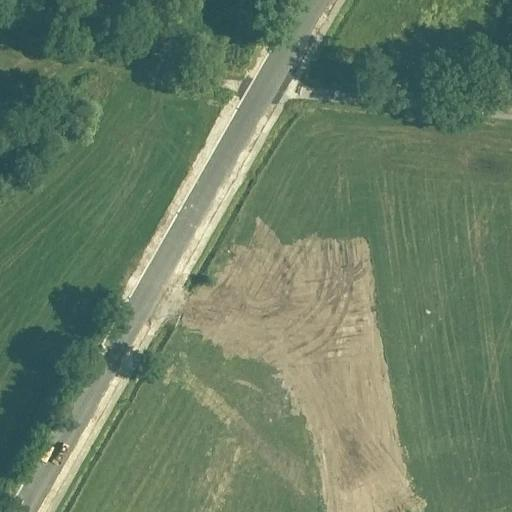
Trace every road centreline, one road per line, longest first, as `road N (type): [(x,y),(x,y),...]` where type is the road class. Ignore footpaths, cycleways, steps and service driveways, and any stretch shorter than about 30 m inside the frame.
road 1 (tertiary): [(28,511),(266,94)]
road 2 (track): [(0,170),(207,0)]
road 3 (unclassified): [(266,94),(511,119)]
